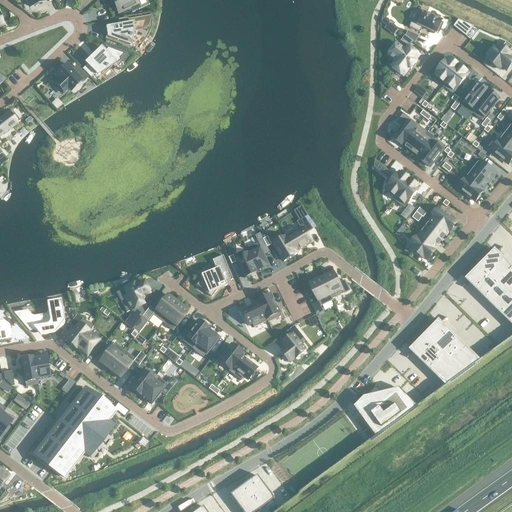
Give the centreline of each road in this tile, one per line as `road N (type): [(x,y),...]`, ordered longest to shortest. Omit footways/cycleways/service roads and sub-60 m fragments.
road 1 (residential): [(0,352),(54,346),(170,431),(272,377),(268,360),(206,311)]
road 2 (residential): [(487,226),(382,144),(380,125),(445,44),(511,94)]
road 3 (unclassified): [(165,511),(323,417),(412,319)]
road 4 (residential): [(206,311),(325,255),(412,319)]
road 5 (residential): [(32,25),(64,17),(78,29),(0,105)]
